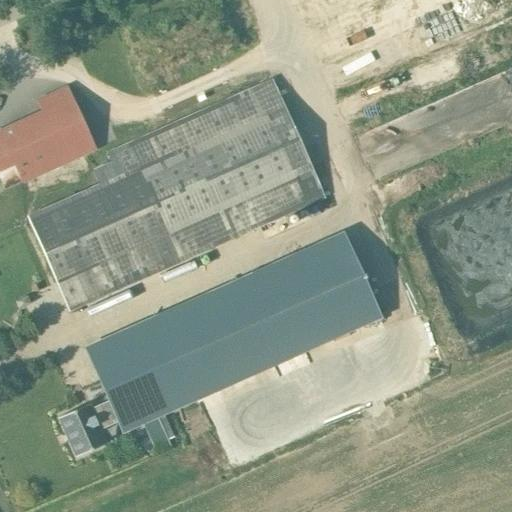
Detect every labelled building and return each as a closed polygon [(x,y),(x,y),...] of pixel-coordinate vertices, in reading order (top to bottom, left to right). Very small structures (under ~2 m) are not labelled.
[(390,0),(393,6),(386,10),(392,20),(419,6),(415,0),(390,0)] [(511,66),(496,73),(509,108),(511,106),(511,66)] [(70,308),(325,191),(273,78),(127,145),(131,154),(112,163),(120,179),(29,220),(70,308)] [(0,134),(3,142),(0,143),(0,180),(4,190),(21,182),(96,148),(68,86),(36,101),(41,112),(0,130),(0,134)] [(360,140),(368,155),(409,132),(413,132),(436,120),(460,120),(460,109),(464,109),(464,92),(452,92),(412,113),(399,113),(359,135),(360,140)] [(377,313),(344,238),(87,353),(108,401),(90,409),(88,404),(58,417),(76,457),(106,444),(100,430),(118,422),(120,427),(377,313)] [(511,340),(511,321),(483,330),(484,332),(465,338),(470,353),(511,340)]
